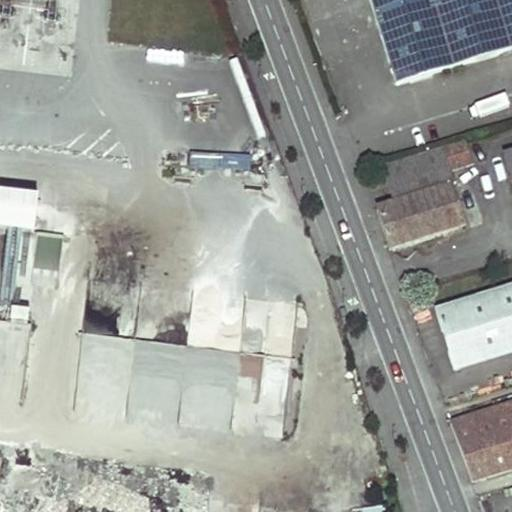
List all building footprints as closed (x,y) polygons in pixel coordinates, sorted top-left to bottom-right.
[(511,0),(368,0),(396,87),(511,50),(511,0)] [(389,250),(465,227),(448,170),(469,163),(462,141),(382,166),(394,204),(375,210),(389,250)] [(511,149),(502,152),(511,183),(511,149)] [(0,225),(30,231),(37,192),(0,185),(0,225)] [(3,228),(0,276),(0,296),(12,297),(16,229),(3,228)] [(73,424),(282,446),(297,302),(250,297),(249,304),(222,301),(217,347),(135,338),(141,283),(88,278),(73,424)] [(454,371),(511,352),(511,284),(508,285),(509,290),(435,314),(454,371)] [(0,399),(17,403),(33,309),(9,304),(6,321),(0,319),(0,399)] [(490,478),(511,471),(511,404),(471,417),(490,478)]
